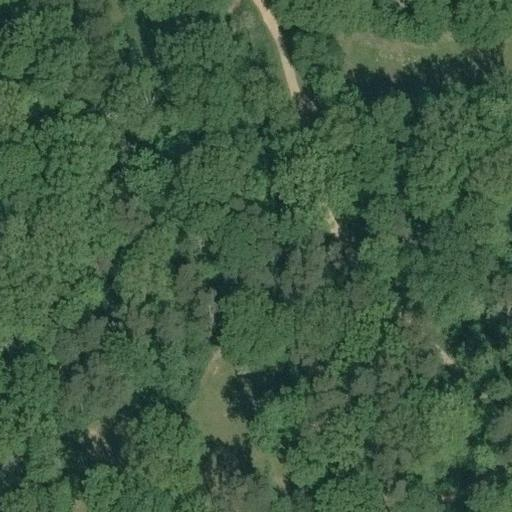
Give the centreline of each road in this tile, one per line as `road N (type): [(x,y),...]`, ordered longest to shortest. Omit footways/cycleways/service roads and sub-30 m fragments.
road 1 (track): [(255,0),(313,240),(355,284),(433,341),(459,383),(499,411),(511,440)]
road 2 (track): [(511,473),(385,511)]
